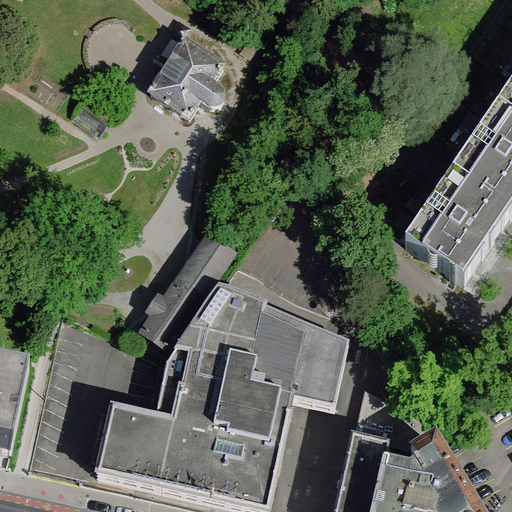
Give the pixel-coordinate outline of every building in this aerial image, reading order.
[(187,46),(152,98),(191,123),(202,106),(213,112),(219,112),(223,109),(225,102),(222,97),(213,90),(225,72),(187,46)] [(511,97),(500,115),(511,123),(511,97)] [(112,126),(84,106),(73,121),(101,141),(112,126)] [(453,182),(511,222),(511,221),(511,123),(500,115),(463,169),(457,177),(453,182)] [(408,248),(406,251),(466,291),(511,222),(453,182),(443,197),(408,248)] [(231,261),(209,246),(165,308),(161,305),(152,317),(157,321),(146,338),(169,354),(231,261)] [(218,296),(169,370),(157,426),(112,418),(97,484),(220,511),(272,511),(296,406),(246,393),(263,326),(266,314),(218,296)] [(349,349),(266,314),(263,326),(308,346),(296,406),(334,416),(349,349)] [(308,346),(263,326),(246,393),(296,406),(308,346)] [(30,377),(0,371),(0,457),(13,460),(30,377)] [(367,397),(355,447),(388,454),(389,450),(407,454),(430,439),(440,429),(438,428),(416,392),(406,415),(367,397)] [(377,511),(386,474),(390,455),(388,454),(355,447),(353,446),(339,511),(377,511)] [(411,480),(386,474),(377,511),(473,511),(436,450),(414,463),(412,467),(417,475),(411,480)]
